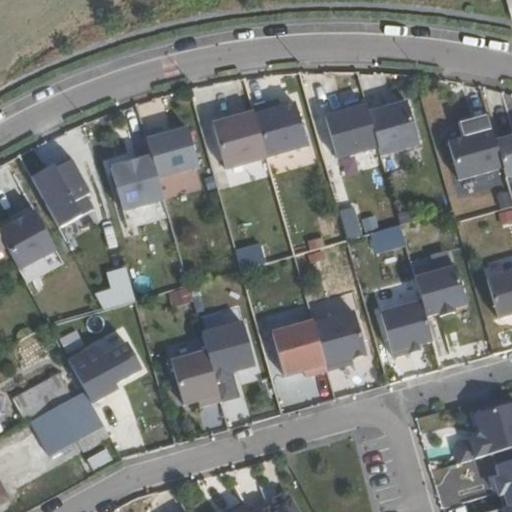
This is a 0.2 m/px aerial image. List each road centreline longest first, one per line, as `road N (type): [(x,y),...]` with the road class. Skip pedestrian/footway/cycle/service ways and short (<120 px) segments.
road 1 (residential): [(511,69),(360,46),(223,56),(119,83),(0,138)]
road 2 (residential): [(74,511),(130,481),(393,407)]
road 3 (residential): [(393,407),(511,373)]
